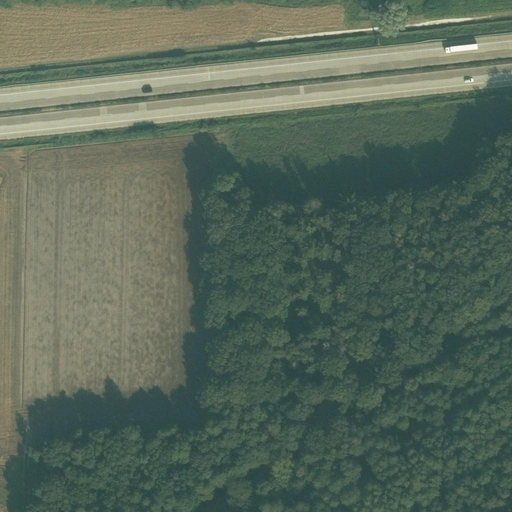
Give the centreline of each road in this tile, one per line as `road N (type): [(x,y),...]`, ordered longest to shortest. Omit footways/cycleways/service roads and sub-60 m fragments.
road 1 (motorway): [(0,126),(511,72)]
road 2 (track): [(0,71),(511,17)]
road 3 (motorway): [(511,49),(0,103)]
road 4 (track): [(195,511),(317,439),(511,298)]
road 5 (track): [(511,404),(372,396)]
